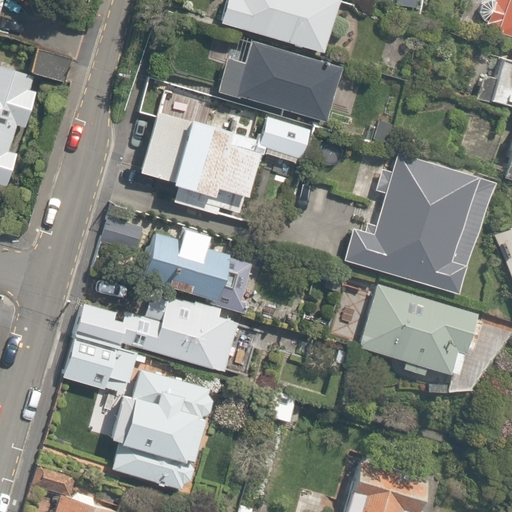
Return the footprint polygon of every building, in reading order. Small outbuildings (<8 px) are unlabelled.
[(335,0),(220,0),(214,22),(320,53),(335,0)] [(511,0),(488,0),(480,30),(511,39),(511,0)] [(174,44),(163,85),(211,98),(213,92),(318,120),(334,61),(243,37),(236,61),(174,44)] [(511,61),(498,56),(483,100),(511,109),(511,61)] [(30,74),(0,64),(0,190),(1,191),(14,151),(7,148),(15,125),(22,127),(32,95),(24,93),(30,74)] [(165,203),(202,214),(209,191),(241,201),(255,156),(295,168),(306,132),(260,117),(252,142),(152,111),(132,174),(164,184),(163,187),(170,189),(165,203)] [(511,118),(495,177),(511,181),(511,118)] [(350,222),(339,258),(453,292),(486,181),(388,153),(367,227),(350,222)] [(143,228),(103,216),(94,248),(134,260),(143,228)] [(511,226),(490,233),(511,304),(511,226)] [(199,242),(151,228),(136,281),(236,310),(250,262),(198,247),(199,242)] [(418,377),(421,367),(454,378),(464,347),(470,349),(480,318),(372,284),(352,346),(402,361),(399,371),(418,377)] [(147,321),(73,301),(65,328),(135,347),(219,370),(235,314),(155,292),(147,321)] [(135,347),(65,328),(52,377),(116,394),(122,396),(132,360),(135,347)] [(212,383),(132,360),(122,396),(116,394),(103,442),(112,444),(105,469),(183,491),(190,466),(212,383)] [(290,391),(269,386),(262,418),(283,423),(290,391)] [(414,508),(424,475),(352,454),(334,511),(404,511),(406,505),(414,508)] [(118,511),(120,506),(40,483),(31,511),(118,511)]
